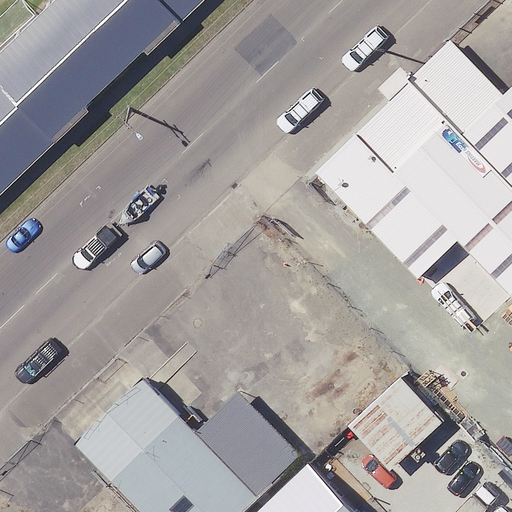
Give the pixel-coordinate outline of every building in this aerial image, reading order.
[(0,190),(204,0),(36,0),(0,34),(0,190)] [(511,129),(483,98),(411,166),(511,273),(511,129)] [(511,372),(511,273),(411,166),(362,114),(271,199),(424,361),(465,323),(511,372)] [(77,435),(143,511),(252,511),(261,504),(149,374),(77,435)] [(446,425),(403,375),(349,422),(392,472),(446,425)] [(344,511),(311,476),(272,511),(344,511)]
